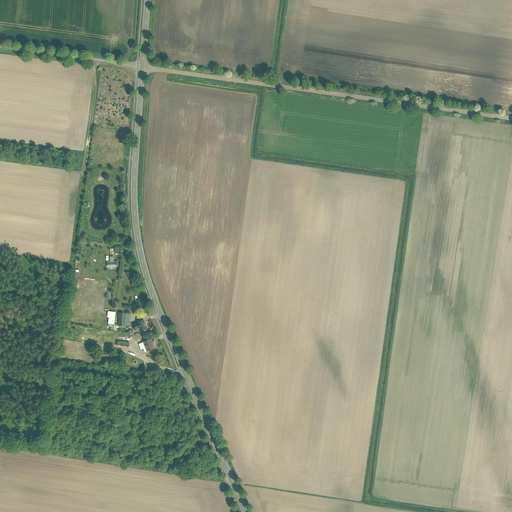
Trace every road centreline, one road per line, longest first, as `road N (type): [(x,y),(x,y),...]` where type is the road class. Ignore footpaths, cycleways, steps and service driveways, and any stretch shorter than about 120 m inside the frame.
road 1 (tertiary): [(141,67),(138,242),(245,511)]
road 2 (unclassified): [(511,117),(141,67)]
road 3 (unclassified): [(141,67),(0,47)]
